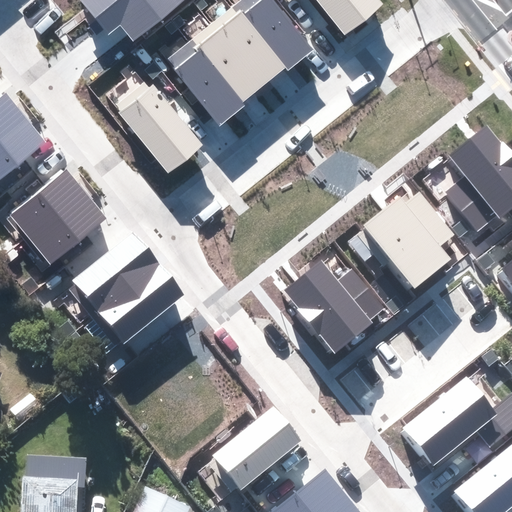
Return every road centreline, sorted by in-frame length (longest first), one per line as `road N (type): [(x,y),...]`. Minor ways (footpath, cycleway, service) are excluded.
road 1 (residential): [(442,0),(162,226)]
road 2 (residential): [(335,443),(162,226)]
road 3 (residential): [(162,226),(0,22)]
road 4 (residential): [(502,314),(335,443)]
